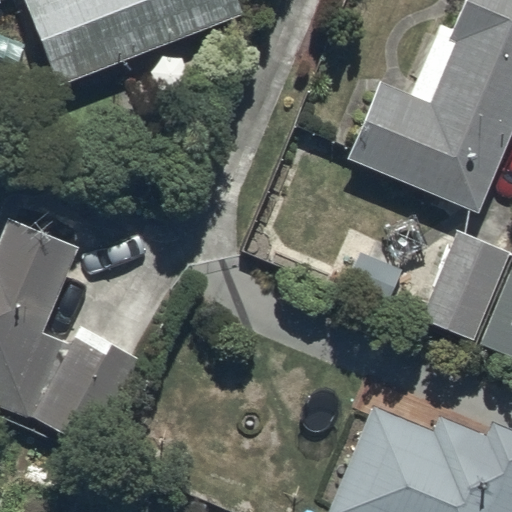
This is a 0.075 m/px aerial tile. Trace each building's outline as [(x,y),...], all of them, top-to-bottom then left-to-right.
[(233,0),(24,0),(55,75),(235,5),(233,0)] [(342,149),(473,202),(511,107),(511,0),(454,0),(443,29),(450,32),(425,92),(374,71),(342,149)] [(0,398),(28,408),(67,335),(38,322),(74,236),(3,207),(0,214),(0,398)] [(506,245),(453,223),(417,309),(469,332),(506,245)] [(511,261),(507,260),(476,335),(511,350),(511,261)] [(67,335),(28,408),(91,441),(139,351),(76,318),(67,335)] [(368,396),(321,510),(325,511),(509,511),(511,507),(511,422),(487,412),(481,425),(435,407),(429,421),(368,396)]
